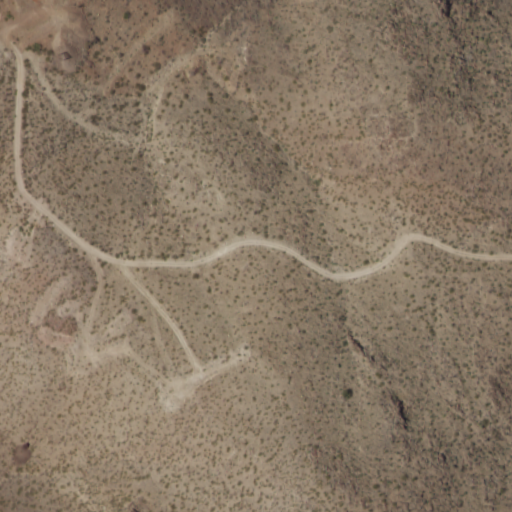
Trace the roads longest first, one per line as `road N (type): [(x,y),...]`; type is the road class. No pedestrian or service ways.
road 1 (track): [(0,37),(17,62),(18,186),(92,253),(177,264),(250,242),(344,276),(381,264),(411,236),(464,255),(511,257)]
road 2 (track): [(115,262),(168,322),(196,374)]
